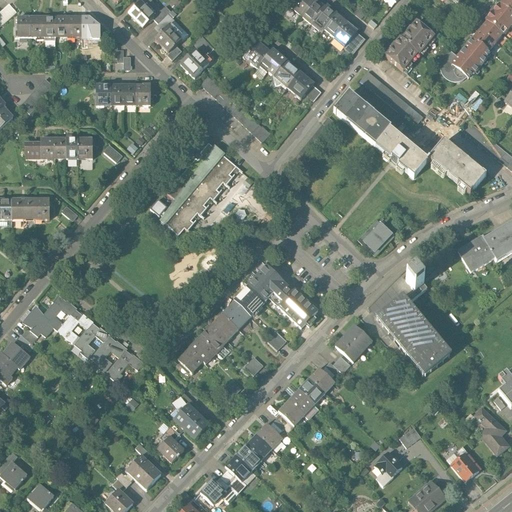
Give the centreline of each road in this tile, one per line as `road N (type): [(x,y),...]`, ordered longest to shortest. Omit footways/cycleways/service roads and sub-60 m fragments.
road 1 (residential): [(374,278),(159,511)]
road 2 (residential): [(0,335),(190,101)]
road 3 (residential): [(269,173),(409,0)]
road 4 (residential): [(511,196),(425,237),(374,278)]
road 5 (residential): [(269,173),(374,278)]
road 6 (residential): [(90,0),(190,101)]
